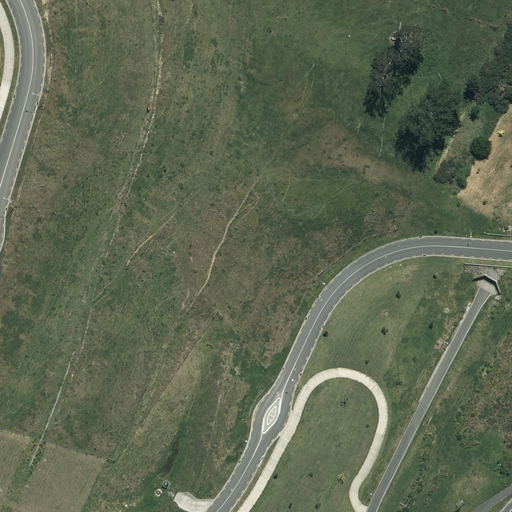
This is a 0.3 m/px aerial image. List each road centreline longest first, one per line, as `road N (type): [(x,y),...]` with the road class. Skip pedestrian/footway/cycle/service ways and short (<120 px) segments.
road 1 (residential): [(216,511),(339,285),(367,263),(412,247),(511,251)]
road 2 (residential): [(19,0),(31,34),(31,71),(0,184)]
